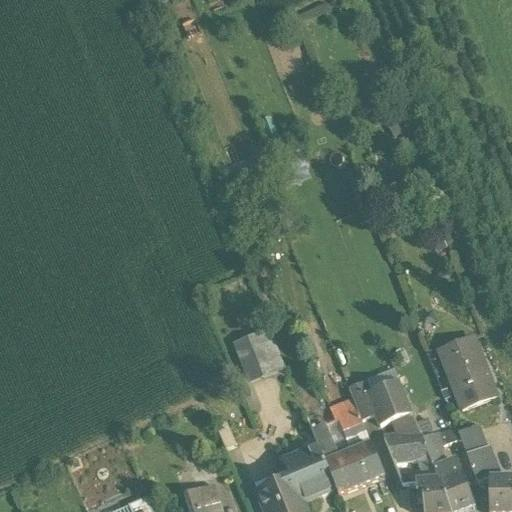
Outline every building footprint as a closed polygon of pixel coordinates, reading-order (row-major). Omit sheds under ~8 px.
[(474,341),(447,351),(454,367),(446,370),(462,413),(497,400),(474,341)] [(265,352),(243,360),(251,382),(273,374),(265,352)] [(370,397),(368,397),(376,418),(381,429),(393,425),(412,417),(400,385),(370,397)] [(365,386),(349,392),(357,411),(362,424),(376,418),(368,397),(370,397),(365,386)] [(357,411),(334,420),(336,425),(339,424),(344,436),(345,440),(365,431),(362,424),(357,411)] [(412,417),(393,425),(398,438),(419,435),(412,417)] [(321,419),(308,424),(318,447),(344,436),(339,424),(336,425),(334,420),(324,424),(321,419)] [(435,438),(429,422),(417,427),(420,435),(426,449),(425,449),(431,463),(435,474),(447,469),(440,451),(439,450),(435,438)] [(237,447),(227,425),(217,430),(226,452),(237,447)] [(456,429),(439,436),(444,449),(461,442),(461,441),(456,429)] [(398,438),(384,440),(389,453),(425,449),(426,449),(420,435),(398,438)] [(439,436),(435,438),(439,450),(444,449),(439,436)] [(479,436),(461,441),(461,442),(467,458),(485,451),(479,436)] [(372,448),(349,457),(362,489),(384,480),(372,448)] [(318,449),(284,463),(285,464),(286,464),(293,482),(292,483),(302,506),(303,506),(336,492),(326,467),(318,449)] [(425,449),(389,453),(395,467),(407,466),(431,463),(425,449)] [(485,451),(467,458),(479,488),(490,484),(490,482),(488,478),(494,476),(485,451)] [(349,457),(326,467),(336,492),(339,499),(362,489),(349,457)] [(431,463),(407,466),(410,476),(400,479),(403,488),(416,486),(416,485),(439,483),(435,474),(431,463)] [(447,469),(435,474),(439,483),(439,485),(461,477),(456,465),(447,469)] [(407,466),(395,467),(400,479),(410,476),(407,466)] [(461,477),(439,485),(450,511),(468,511),(476,510),(463,476),(461,477)] [(511,511),(511,481),(490,482),(490,484),(490,511),(511,511)] [(292,483),(258,497),(264,511),(305,511),(303,506),(302,506),(292,483)] [(439,483),(416,485),(416,486),(418,504),(424,504),(424,511),(450,511),(439,485),(439,483)] [(214,488),(197,493),(203,511),(220,505),(214,488)] [(197,493),(185,497),(190,511),(203,511),(197,493)] [(152,511),(147,500),(129,508),(129,509),(130,511),(152,511)]
